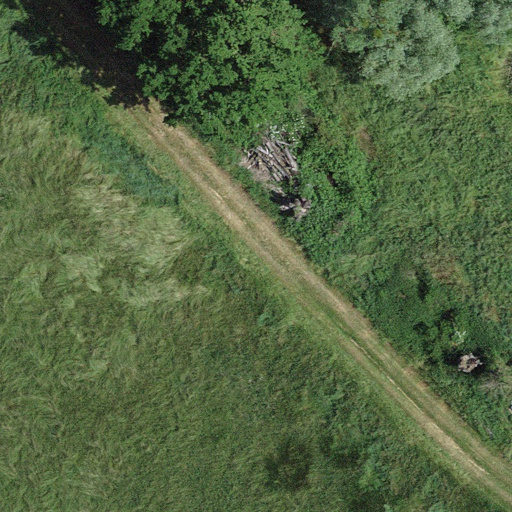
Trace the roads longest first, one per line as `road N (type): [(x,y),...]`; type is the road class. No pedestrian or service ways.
road 1 (track): [(25,0),(511,481)]
road 2 (track): [(271,0),(383,103)]
